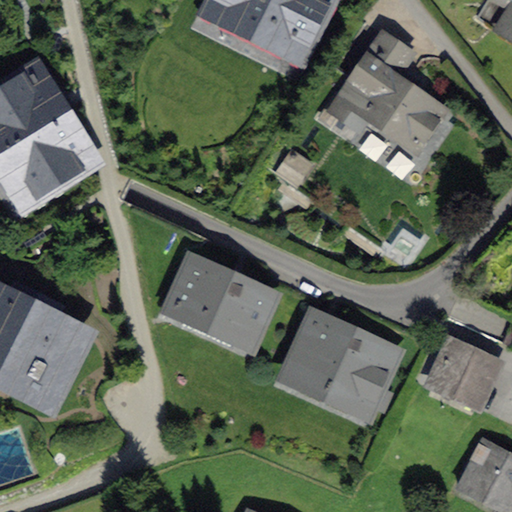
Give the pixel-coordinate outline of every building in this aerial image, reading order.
[(327,0),(216,0),(211,11),(300,55),(327,0)] [(511,0),(488,0),(482,11),(496,19),(495,22),(511,32),(511,0)] [(384,36),(340,100),(336,97),(323,115),(332,121),(338,113),(360,128),(370,114),(418,147),(440,115),(410,95),(416,85),(398,73),(410,54),(384,36)] [(90,163),(34,73),(0,94),(0,160),(26,202),(90,163)] [(306,164),(292,154),(280,173),(294,182),(306,164)] [(269,301),(192,266),(173,308),(249,343),(269,301)] [(13,303),(0,296),(0,379),(49,404),(83,338),(48,321),(53,312),(17,294),(13,303)] [(309,385),(309,389),(320,394),(323,392),(366,412),(370,404),(383,410),(390,396),(376,390),(391,357),(314,321),(289,376),(309,385)] [(494,366),(451,346),(433,384),(468,400),(470,396),(479,400),(494,366)] [(0,485),(32,476),(52,469),(34,414),(0,424),(0,485)] [(511,461),(480,445),(460,483),(511,510),(511,461)]
